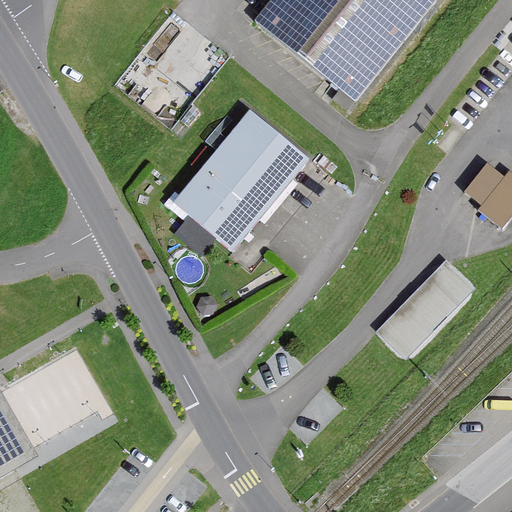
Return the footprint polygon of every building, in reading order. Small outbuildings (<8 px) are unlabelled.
[(437,0),(269,0),(249,25),(325,85),(328,88),(352,107),(437,0)] [(351,107),(336,95),(331,102),(347,114),(351,107)] [(304,165),(242,115),(165,212),(227,261),(304,165)] [(511,215),(511,186),(503,180),(500,185),(482,171),(460,201),(477,213),(473,218),(497,235),(511,215)] [(0,395),(0,479),(37,461),(0,395)]
